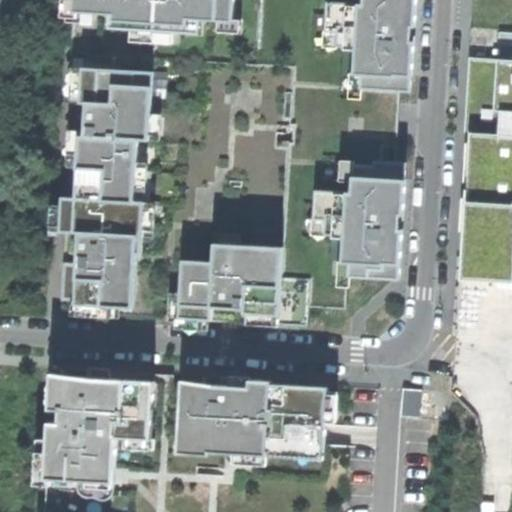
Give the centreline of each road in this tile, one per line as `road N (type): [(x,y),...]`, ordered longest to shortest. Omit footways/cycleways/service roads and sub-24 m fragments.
road 1 (residential): [(0,330),(409,348),(420,335),(445,0)]
road 2 (unknown): [(457,349),(473,402),(472,504)]
